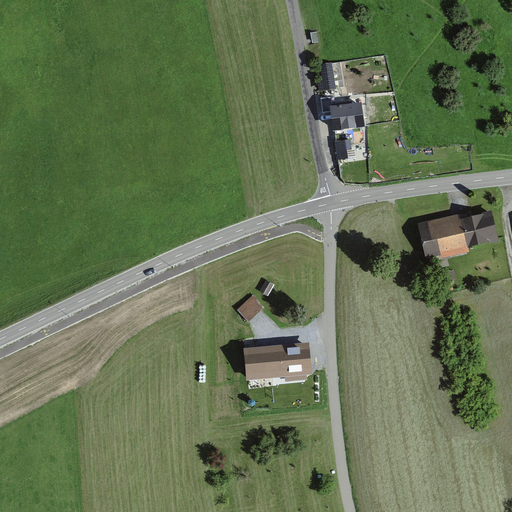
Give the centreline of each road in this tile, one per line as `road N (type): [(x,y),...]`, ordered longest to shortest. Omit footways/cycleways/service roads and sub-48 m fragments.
road 1 (tertiary): [(331,203),(187,251),(0,339)]
road 2 (unclassified): [(352,511),(334,386),(331,203)]
road 3 (unclassified): [(331,203),(291,0)]
road 4 (tertiary): [(511,176),(331,203)]
